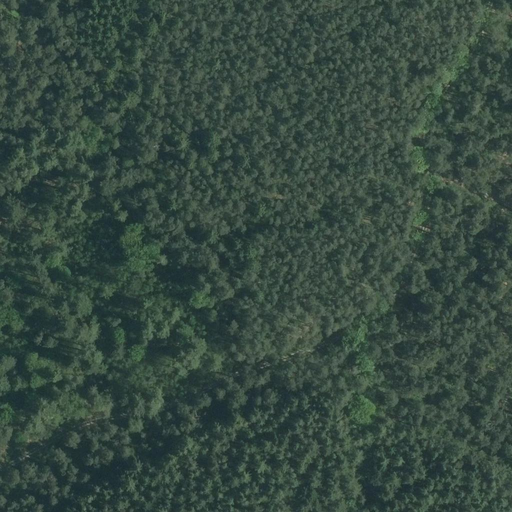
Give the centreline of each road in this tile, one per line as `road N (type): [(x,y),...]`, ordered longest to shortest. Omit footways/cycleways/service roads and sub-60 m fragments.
road 1 (track): [(0,471),(84,424),(168,406),(373,321),(408,263),(435,171)]
road 2 (track): [(490,0),(473,48),(424,113),(418,142),(435,171)]
